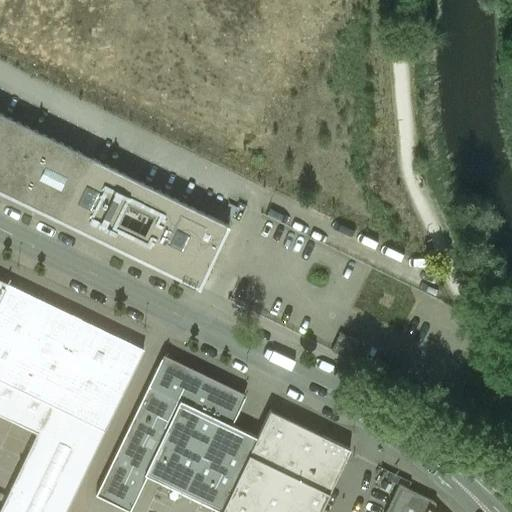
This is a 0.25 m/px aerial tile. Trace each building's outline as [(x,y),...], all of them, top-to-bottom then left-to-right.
[(228,227),(0,115),(0,191),(199,288),(228,227)] [(0,301),(8,285),(0,280),(0,301)] [(65,511),(144,350),(8,285),(0,301),(0,414),(37,433),(0,510),(0,511),(65,511)] [(245,399),(162,359),(96,495),(130,511),(147,476),(221,511),(257,438),(232,425),(245,399)] [(320,511),(350,450),(270,411),(257,438),(221,511),(320,511)] [(433,502),(399,485),(386,511),(432,511),(436,504),(433,502)]
